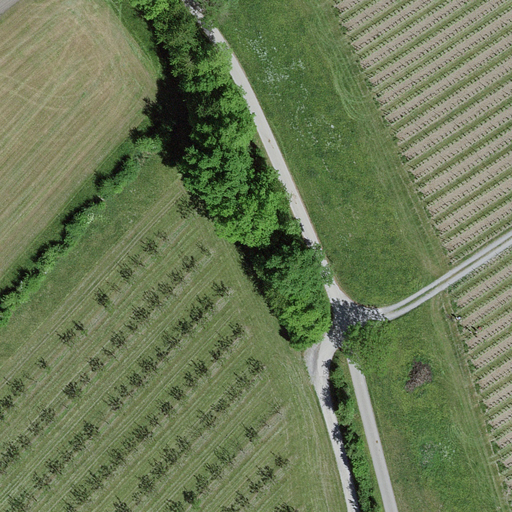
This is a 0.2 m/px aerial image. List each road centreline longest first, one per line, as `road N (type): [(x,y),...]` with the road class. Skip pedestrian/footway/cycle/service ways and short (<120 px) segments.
road 1 (track): [(188,0),(229,56),(344,318),(391,511)]
road 2 (track): [(511,241),(414,307),(344,318),(319,351),(353,511)]
